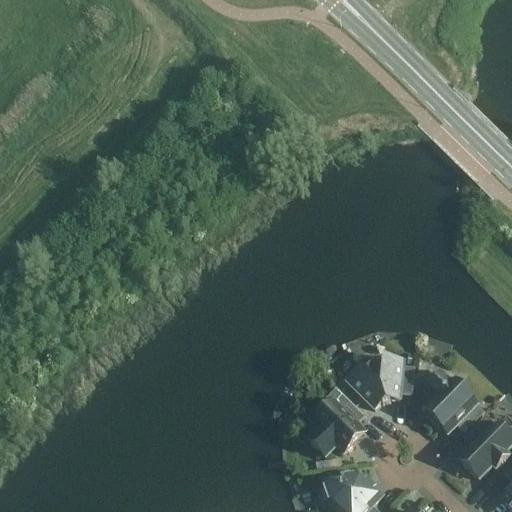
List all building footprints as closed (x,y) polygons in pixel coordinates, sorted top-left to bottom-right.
[(364,376),(361,373),(348,386),(375,413),(381,406),(382,408),(390,405),(389,403),(399,404),(400,399),(412,400),(415,372),(403,371),(403,367),(384,365),(384,369),(372,367),(364,376)] [(429,419),(428,421),(438,432),(440,430),(447,437),(455,428),(464,437),(484,416),(452,384),(451,386),(443,378),(426,395),(434,403),(423,413),(429,419)] [(344,457),(356,445),(365,437),(357,429),(365,420),(336,392),(322,406),(328,412),(313,427),(321,434),(310,446),(325,461),(336,449),(344,457)] [(478,447),(460,465),(479,483),(492,469),(496,473),(509,459),(505,456),(511,449),(511,443),(496,428),(495,429),(485,420),(468,437),(478,447)] [(511,511),(511,473),(508,477),(511,480),(511,490),(502,500),(511,509),(511,511)] [(374,511),(372,510),(381,500),(374,493),(376,491),(375,490),(374,491),(368,485),(369,484),(368,483),(366,485),(360,479),(348,481),(347,476),(349,476),(349,475),(328,478),(328,480),(330,479),(330,484),(323,485),(325,491),(323,492),(323,493),(326,493),(329,503),(327,504),(327,505),(330,504),(331,509),(334,511),(374,511)]
